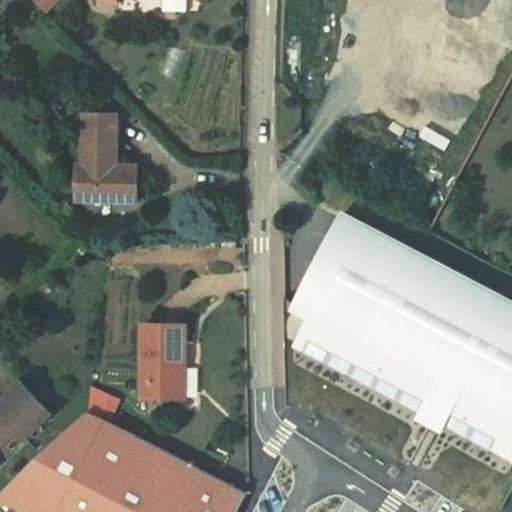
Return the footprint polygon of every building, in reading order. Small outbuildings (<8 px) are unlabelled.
[(35,0),(46,11),(57,0),(35,0)] [(188,0),(164,0),(164,11),(188,11),(188,0)] [(79,165),(78,199),(138,200),(139,166),(118,165),(118,114),(86,113),(85,165),(79,165)] [(511,306),(342,217),(296,304),(296,305),(312,313),(297,342),(311,350),(500,449),(511,455),(511,306)] [(296,304),(285,298),(285,308),(292,312),(296,305),(296,304)] [(145,324),(143,396),(181,397),(182,362),(186,362),(187,325),(145,324)] [(22,381),(0,402),(0,411),(2,414),(14,402),(11,398),(25,384),(22,381)] [(0,446),(17,430),(25,439),(53,412),(25,384),(11,398),(14,402),(2,414),(0,411),(0,446)] [(119,402),(91,390),(88,410),(111,420),(119,402)] [(111,423),(86,412),(33,462),(77,485),(62,511),(237,511),(247,494),(132,434),(111,423)] [(62,511),(77,485),(33,462),(0,494),(0,496),(29,511),(62,511)]
